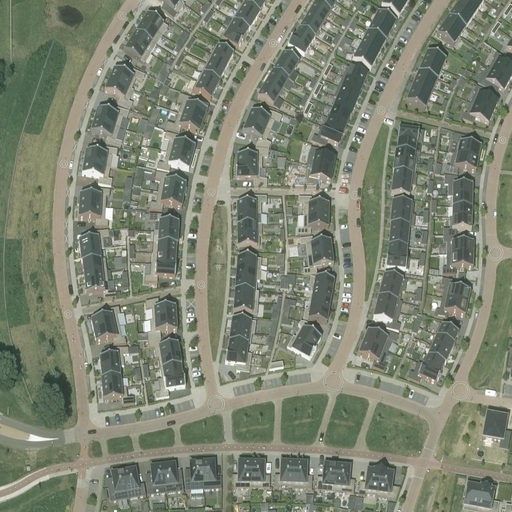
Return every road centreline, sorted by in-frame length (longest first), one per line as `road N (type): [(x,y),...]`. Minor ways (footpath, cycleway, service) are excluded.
road 1 (residential): [(135,0),(83,92),(59,204),(84,435)]
road 2 (residential): [(215,407),(199,298),(209,193),(233,111),(300,0)]
road 3 (residential): [(331,386),(358,294),(359,163),(440,0)]
road 4 (residential): [(491,251),(486,308),(453,394)]
road 5 (residential): [(511,116),(494,171),(491,251)]
road 6 (residential): [(215,407),(84,435)]
